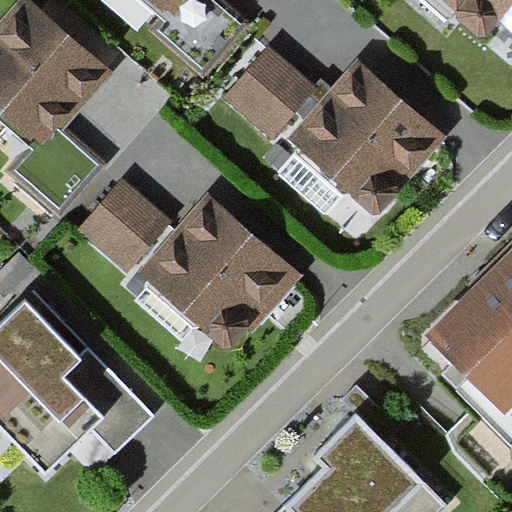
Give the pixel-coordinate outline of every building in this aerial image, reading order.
[(55,23),(28,0),(22,0),(0,25),(0,119),(28,145),(9,166),(59,210),(101,163),(60,127),(110,72),(55,23)] [(145,0),(161,13),(149,27),(203,75),(248,24),(220,0),(145,0)] [(511,0),(422,0),(474,45),(491,25),(511,43),(511,0)] [(264,47),(220,97),(285,154),(291,147),(372,218),(441,139),(413,114),(351,60),(319,95),(264,47)] [(176,228),(119,178),(75,228),(132,278),(138,271),(225,348),(293,271),(265,246),(206,194),(176,228)] [(511,251),(430,330),(511,415),(511,251)] [(81,360),(23,301),(0,323),(0,427),(43,472),(83,433),(91,426),(102,415),(64,376),(81,360)] [(81,360),(64,376),(102,415),(91,426),(117,452),(155,415),(91,350),(81,360)] [(394,418),(357,380),(341,396),(358,414),(345,426),(312,458),(319,465),(270,511),(430,511),(445,498),(380,431),(394,418)]
